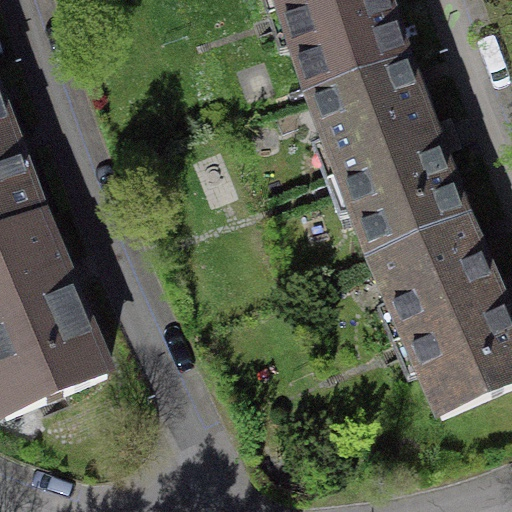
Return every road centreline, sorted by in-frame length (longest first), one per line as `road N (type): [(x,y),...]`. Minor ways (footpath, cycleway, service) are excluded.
road 1 (residential): [(27,0),(96,212),(209,483),(204,511)]
road 2 (residential): [(455,0),(511,155)]
